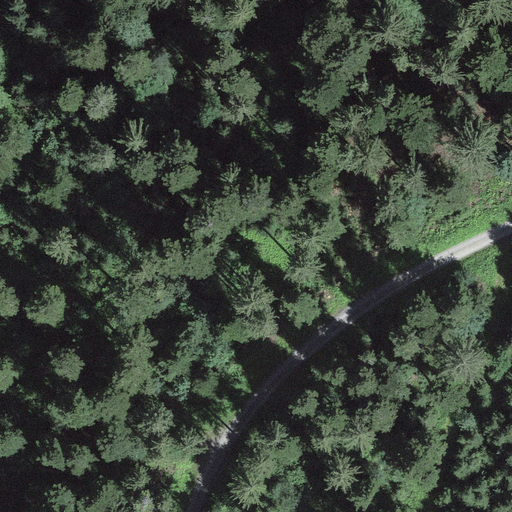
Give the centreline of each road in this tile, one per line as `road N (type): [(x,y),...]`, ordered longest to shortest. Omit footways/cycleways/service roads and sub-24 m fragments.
road 1 (track): [(192,511),(238,420),(312,340),(387,287),(511,220)]
road 2 (track): [(500,225),(501,294),(434,473),(432,511)]
